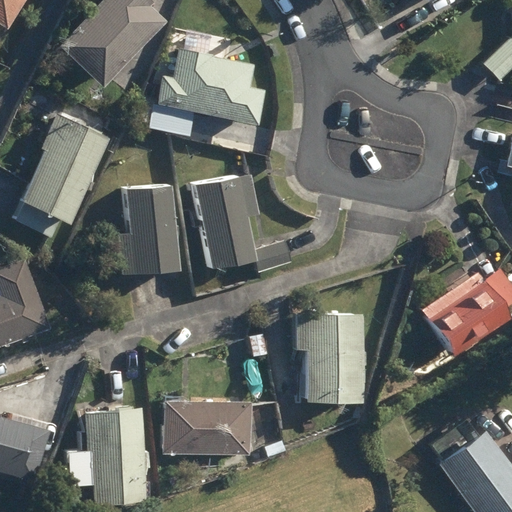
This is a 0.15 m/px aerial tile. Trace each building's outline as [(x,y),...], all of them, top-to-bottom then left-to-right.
[(95,0),(45,50),(85,90),(153,23),(138,9),(142,5),(137,0),(95,0)] [(511,29),(511,0),(503,0),(507,30),(511,29)] [(476,66),(488,81),(511,59),(511,47),(505,40),(476,66)] [(145,106),(243,127),(250,91),(238,89),(243,67),(202,58),(203,57),(198,56),(199,47),(176,42),(174,51),(170,49),(163,80),(151,78),(145,106)] [(8,221),(42,240),(97,141),(53,116),(4,204),(14,210),(8,221)] [(156,137),(172,140),(176,127),(159,123),(156,137)] [(511,185),(503,216),(511,218),(511,135),(505,134),(495,167),(511,171),(511,185)] [(182,187),(194,271),(240,264),(234,219),(246,217),(240,178),(182,187)] [(105,237),(106,276),(163,275),(160,188),(114,190),(116,237),(105,237)] [(244,253),(249,273),(281,264),(276,244),(244,253)] [(0,344),(9,341),(10,345),(16,343),(15,339),(38,331),(14,260),(0,264),(0,344)] [(411,313),(442,357),(496,319),(490,311),(509,298),(491,271),(472,284),(466,275),(411,313)] [(291,403),(345,406),(349,317),(285,314),(284,353),(293,353),(291,403)] [(152,457),(239,457),(239,405),(152,405),(152,457)] [(77,452),(86,510),(137,503),(123,411),(68,418),(73,453),(77,452)] [(0,477),(23,483),(37,432),(0,421),(0,477)] [(424,459),(465,511),(511,511),(511,483),(466,426),(424,459)] [(265,445),(268,454),(283,449),(280,439),(265,445)]
